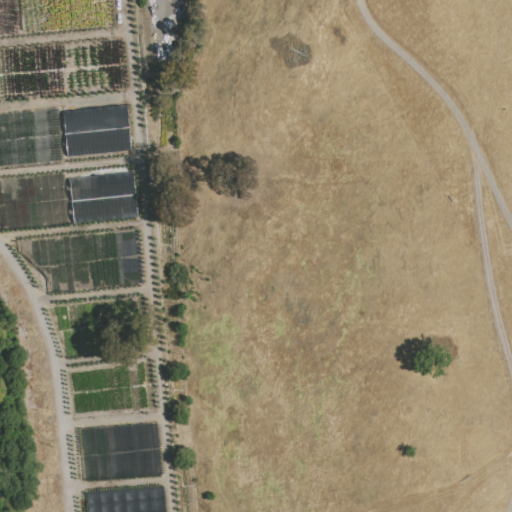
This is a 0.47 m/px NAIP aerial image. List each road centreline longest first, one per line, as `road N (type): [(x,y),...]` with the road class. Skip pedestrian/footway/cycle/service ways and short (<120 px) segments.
road 1 (track): [(511,217),(446,91),(367,23),(357,0)]
road 2 (track): [(473,140),(511,373)]
road 3 (track): [(482,158),(469,0)]
